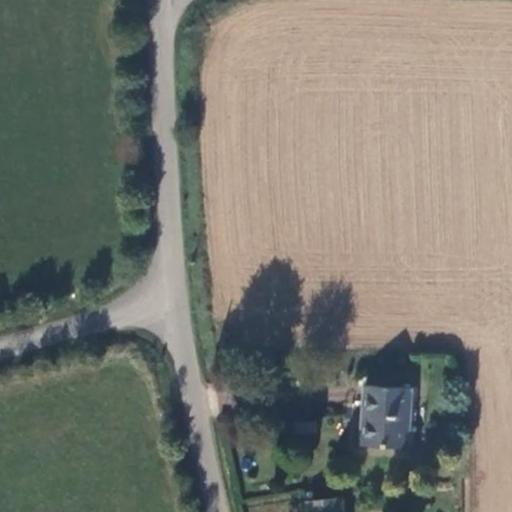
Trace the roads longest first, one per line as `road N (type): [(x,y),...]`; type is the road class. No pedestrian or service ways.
road 1 (tertiary): [(171,297),(157,0)]
road 2 (tertiary): [(222,511),(171,297)]
road 3 (unclassified): [(0,350),(171,297)]
